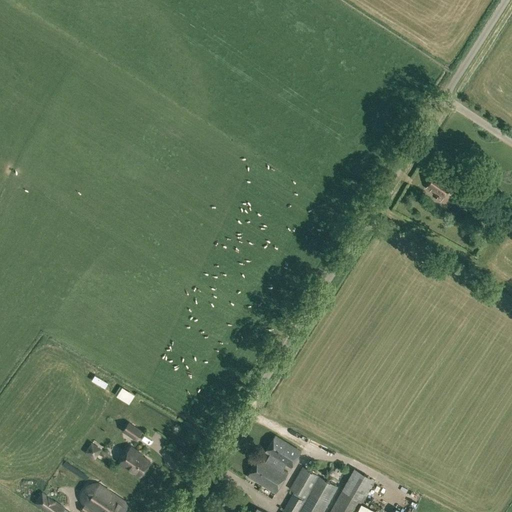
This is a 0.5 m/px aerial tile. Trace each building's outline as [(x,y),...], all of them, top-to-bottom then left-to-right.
[(436,199),(441,201),(443,198),(453,184),(437,173),(426,187),(438,195),(436,199)] [(456,205),(469,214),(478,201),(464,192),(464,193),(462,192),(455,202),(457,203),(456,205)] [(116,393),(131,402),(137,393),(123,383),(116,393)] [(123,431),(137,440),(143,431),(130,421),(123,431)] [(270,453),(267,459),(283,468),(286,462),(291,465),(301,450),(275,435),(266,450),(270,453)] [(120,462),(141,477),(152,460),(144,454),(145,453),(132,444),(120,462)] [(248,476),(275,492),(288,471),(283,468),(267,459),(260,455),(248,476)] [(329,511),(355,511),(363,500),(375,478),(355,468),(343,489),(329,511)] [(323,511),(325,509),(322,507),(326,508),(334,496),(330,493),(333,488),(303,470),(292,490),(295,491),(293,495),(282,511),(323,511)] [(92,511),(94,511),(95,511),(122,511),(128,504),(100,484),(85,505),(82,511),(83,511),(92,511)] [(216,493),(223,497),(227,490),(220,486),(216,493)] [(32,501),(49,511),(62,511),(65,509),(38,492),(32,501)] [(408,511),(412,506),(397,498),(389,511),(408,511)]
